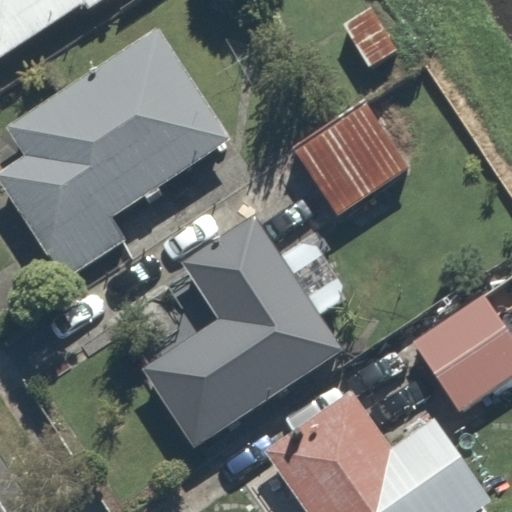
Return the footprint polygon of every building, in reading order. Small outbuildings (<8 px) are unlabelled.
[(0,0),(0,60),(97,0),(0,0)] [(389,0),(382,0),(337,27),(369,79),(419,49),(389,0)] [(167,30),(21,131),(34,150),(0,173),(0,174),(75,282),(130,244),(117,224),(241,138),(167,30)] [(376,104),(296,150),(330,210),(410,164),(376,104)] [(220,322),(146,371),(196,448),(348,349),(265,223),(188,273),(220,322)] [(511,309),(495,285),(415,341),(463,411),(511,377),(511,309)] [(480,511),(500,499),(437,411),(398,439),(360,386),(266,454),(307,511),(480,511)]
